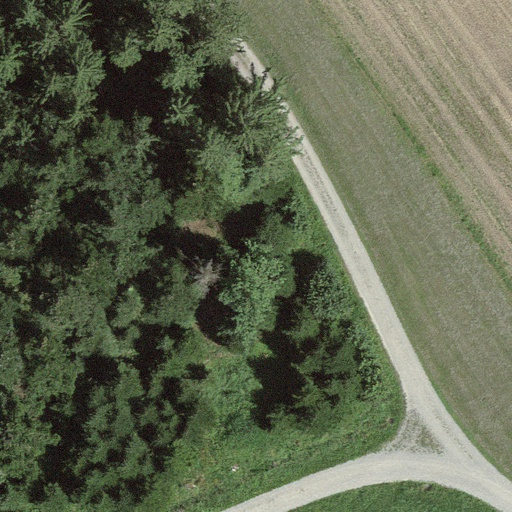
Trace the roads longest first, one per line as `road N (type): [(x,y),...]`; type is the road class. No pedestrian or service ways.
road 1 (track): [(457,466),(349,234),(178,0)]
road 2 (track): [(511,505),(457,466),(335,511)]
